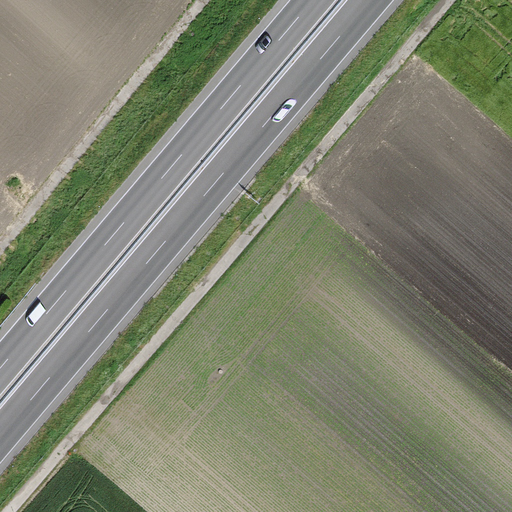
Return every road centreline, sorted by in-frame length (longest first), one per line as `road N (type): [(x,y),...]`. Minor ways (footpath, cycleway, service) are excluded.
road 1 (track): [(459,0),(18,511)]
road 2 (motorway): [(0,434),(369,0)]
road 3 (motorway): [(312,0),(0,367)]
